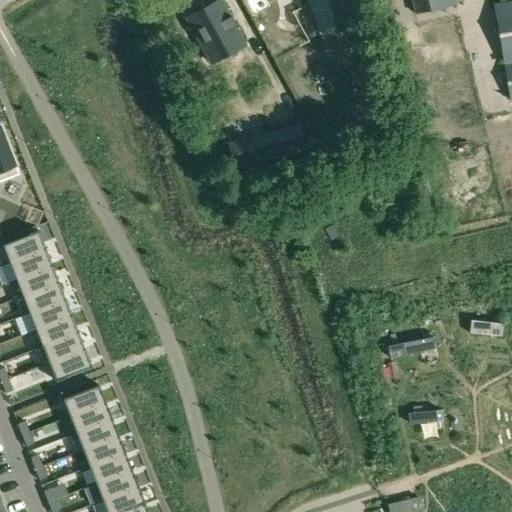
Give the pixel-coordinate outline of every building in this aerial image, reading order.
[(219,0),(217,0),(187,17),(212,63),(244,45),(219,0)] [(453,0),(412,0),(416,15),(455,5),(453,0)] [(511,2),(494,5),(504,65),(509,101),(511,100),(511,2)] [(365,12),(337,20),(340,33),(344,32),(345,34),(353,38),(370,32),(365,12)] [(298,125),(229,144),(236,169),(305,150),(298,125)] [(1,126),(0,126),(0,181),(19,174),(1,126)] [(3,245),(10,263),(46,249),(39,231),(3,245)] [(46,249),(10,263),(16,279),(52,265),(46,249)] [(16,279),(23,296),(59,282),(52,265),(16,279)] [(23,296),(29,313),(65,299),(59,282),(23,296)] [(72,316),(65,299),(29,313),(36,330),(72,316)] [(36,330),(43,346),(78,332),(72,316),(36,330)] [(471,320),(469,333),(502,337),(503,323),(471,320)] [(43,346),(49,363),(85,349),(78,332),(43,346)] [(433,337),(388,346),(390,358),(435,349),(433,337)] [(85,349),(49,363),(56,381),(92,367),(85,349)] [(4,368),(0,369),(0,378),(1,382),(9,379),(4,368)] [(9,379),(1,382),(6,393),(13,390),(9,379)] [(106,403),(99,385),(63,399),(70,416),(106,403)] [(112,419),(106,403),(70,416),(76,433),(112,419)] [(413,412),(412,413),(413,424),(442,421),(441,410),(422,412),(422,406),(412,407),(413,412)] [(112,419),(76,433),(83,450),(119,436),(112,419)] [(25,421),(17,424),(22,435),(29,432),(25,421)] [(29,432),(22,435),(26,446),(34,443),(29,432)] [(125,453),(119,436),(83,450),(89,467),(125,453)] [(132,470),(125,453),(89,467),(96,484),(132,470)] [(38,455),(31,458),(35,469),(42,466),(38,455)] [(42,466),(35,469),(39,480),(47,477),(42,466)] [(102,500),(138,486),(132,470),(96,484),(102,500)] [(122,511),(145,503),(138,486),(102,500),(106,511),(122,511)] [(51,488),(44,491),(48,502),(55,499),(51,488)] [(55,499),(48,502),(51,511),(56,511),(60,511),(55,499)] [(148,511),(145,503),(122,511),(148,511)]
